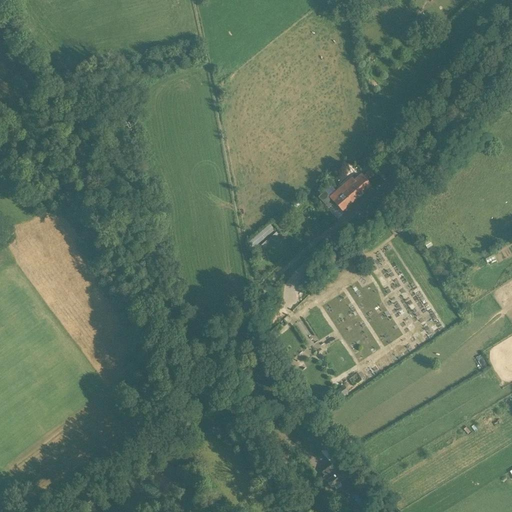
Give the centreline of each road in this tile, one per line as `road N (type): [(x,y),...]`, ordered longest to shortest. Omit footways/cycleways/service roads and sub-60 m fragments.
road 1 (track): [(329,489),(311,459),(258,409),(238,338),(261,292),(332,230)]
road 2 (residential): [(332,230),(378,191),(511,17)]
